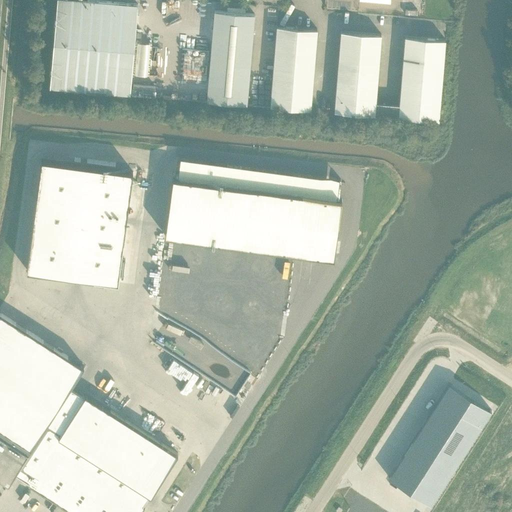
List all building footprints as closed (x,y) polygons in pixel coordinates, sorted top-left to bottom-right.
[(87,0),(57,0),(50,87),(130,94),(138,4),(87,0)] [(207,100),(247,104),(255,14),(215,10),(207,100)] [(311,109),(317,29),(277,25),(271,106),(311,109)] [(375,114),(381,34),(341,31),(335,111),(375,114)] [(439,119),(445,39),(405,36),(399,116),(439,119)] [(176,76),(201,77),(202,48),(178,47),(177,66),(176,66),(176,76)] [(133,171),(42,159),(27,270),(118,282),(133,171)] [(173,177),(165,235),(334,258),(342,199),(173,177)] [(0,478),(9,484),(16,473),(29,481),(28,483),(73,511),(140,511),(145,505),(143,504),(149,494),(151,495),(178,453),(85,394),(84,395),(71,386),(84,366),(0,312),(0,478)] [(94,379),(89,391),(104,398),(110,386),(94,379)] [(431,504),(490,411),(491,410),(490,409),(488,410),(449,385),(450,383),(448,382),(447,384),(388,476),(431,504)] [(52,511),(54,507),(47,504),(50,497),(34,490),(29,501),(52,511)]
